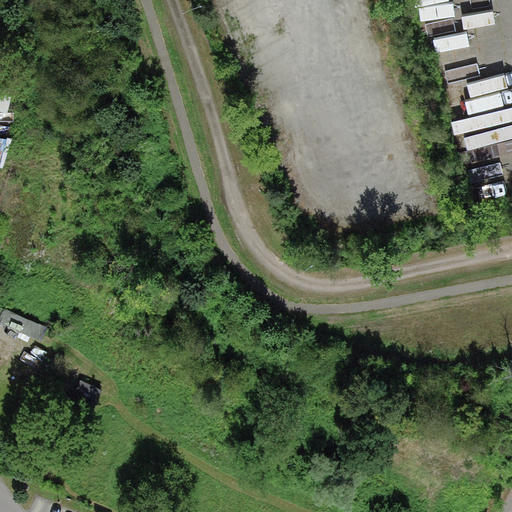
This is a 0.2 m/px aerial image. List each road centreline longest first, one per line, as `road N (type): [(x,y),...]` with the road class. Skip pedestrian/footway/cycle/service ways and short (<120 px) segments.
road 1 (track): [(511,280),(340,310),(285,304),(264,290),(216,234),(143,0)]
road 2 (track): [(170,0),(244,235),(285,282),(309,291),(511,258)]
